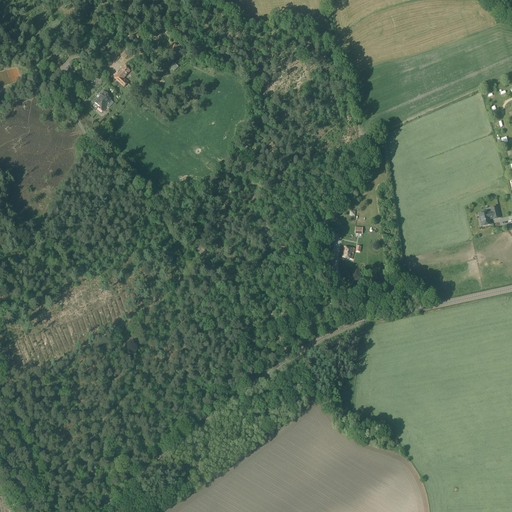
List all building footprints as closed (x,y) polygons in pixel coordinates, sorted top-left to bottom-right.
[(127,58),(131,51),(127,48),(122,54),(127,58)] [(124,87),(128,83),(127,83),(128,82),(123,78),(130,71),(125,67),(124,68),(114,79),(124,87)] [(74,86),(79,81),(70,73),(66,78),(74,86)] [(108,97),(109,96),(104,92),(101,97),(98,95),(96,97),(98,99),(94,103),(99,107),(98,108),(103,112),(112,101),(108,97)] [(488,213),(488,212),(481,214),(480,214),(479,214),(480,218),(479,218),(480,223),(481,222),(482,227),(490,225),(489,220),(490,218),(492,218),(493,219),(493,220),(499,218),(499,217),(498,213),(497,207),(490,208),(491,212),(488,213)] [(352,260),(355,249),(344,247),(342,257),(352,260)] [(431,483),(436,479),(433,473),(427,477),(431,483)]
